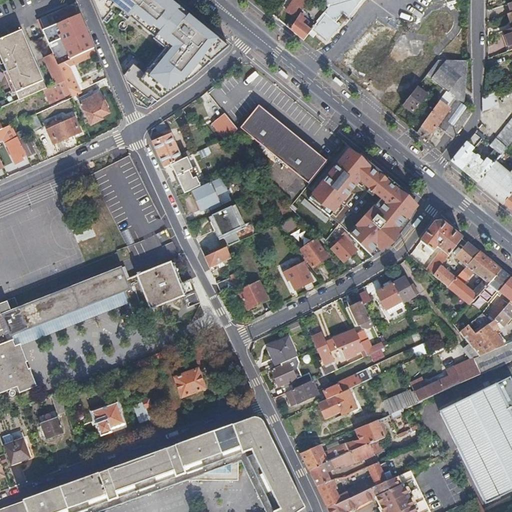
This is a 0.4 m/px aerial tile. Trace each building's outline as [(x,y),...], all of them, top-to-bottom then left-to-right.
[(92,0),(101,19),(116,0),(92,0)] [(116,0),(101,19),(137,106),(147,109),(188,80),(190,79),(175,66),(161,42),(155,34),(157,20),(125,33),(118,21),(111,15),(115,10),(125,18),(121,22),(127,27),(148,0),(116,0)] [(293,0),(284,11),(291,17),(297,7),(301,10),(308,0),(293,0)] [(312,28),(310,30),(325,42),(338,26),(335,23),(341,16),(344,18),(349,12),(333,0),(316,0),(327,7),(315,21),(316,22),(312,28)] [(333,0),(349,12),(359,0),(333,0)] [(50,17),(54,25),(78,15),(73,6),(57,12),(58,14),(50,17)] [(284,26),(302,41),(310,30),(312,28),(300,18),(301,17),(300,13),(299,13),(301,10),(297,7),(291,17),(284,26)] [(175,66),(190,79),(219,54),(165,10),(158,20),(157,20),(155,34),(161,42),(175,66)] [(39,17),(44,29),(49,27),(44,15),(39,17)] [(0,58),(29,46),(22,30),(0,39),(0,58)] [(0,58),(18,101),(21,100),(44,90),(47,89),(42,77),(29,46),(0,58)] [(94,48),(57,64),(60,70),(65,81),(71,95),(71,96),(81,92),(80,90),(83,88),(80,82),(81,81),(73,63),(96,54),(94,48)] [(410,71),(421,80),(423,77),(435,62),(449,62),(440,53),(436,58),(427,51),(410,71)] [(445,92),(464,106),(465,61),(449,62),(435,62),(423,77),(440,88),(445,92)] [(48,67),(56,85),(58,85),(65,81),(60,70),(57,64),(48,67)] [(47,89),(44,90),(50,104),(64,98),(58,85),(56,85),(47,89)] [(416,86),(401,103),(411,111),(424,93),(416,86)] [(432,98),(437,103),(445,92),(440,88),(432,98)] [(437,103),(426,118),(438,126),(451,136),(471,111),(464,106),(445,92),(437,103)] [(494,92),(484,96),(481,97),(481,111),(498,104),(494,92)] [(107,112),(99,94),(89,99),(87,94),(79,98),(82,104),(83,104),(91,120),(95,121),(100,119),(100,115),(107,112)] [(287,168),(305,146),(256,105),(237,128),(287,168)] [(223,112),(211,124),(221,137),(223,136),(236,129),(223,112)] [(29,117),(27,113),(20,116),(26,129),(33,125),(29,117)] [(33,125),(34,128),(42,124),(37,113),(29,117),(33,125)] [(42,131),(49,147),(80,133),(74,118),(42,131)] [(426,118),(416,132),(427,142),(438,126),(426,118)] [(481,138),(474,133),(451,161),(477,182),(494,161),(511,140),(511,120),(487,151),(491,155),(481,167),(476,163),(476,161),(474,159),(474,157),(470,156),(468,154),(481,138)] [(3,129),(0,129),(0,140),(4,138),(16,164),(23,161),(22,158),(27,156),(11,125),(3,129)] [(20,138),(29,156),(37,152),(29,134),(24,136),(21,132),(18,134),(19,138),(20,138)] [(153,140),(149,141),(161,168),(179,159),(168,135),(159,139),(158,137),(153,140)] [(416,200),(343,140),(326,162),(307,184),(289,206),(296,214),(324,243),(342,225),(371,257),(394,242),(417,208),(416,200)] [(295,175),(314,152),(305,146),(287,168),(295,175)] [(307,184),(326,162),(314,152),(295,175),(307,184)] [(169,167),(182,193),(197,185),(184,160),(169,167)] [(494,161),(477,182),(503,204),(511,193),(511,172),(511,174),(494,161)] [(214,194),(224,189),(218,177),(189,191),(198,210),(206,206),(208,209),(219,204),(214,194)] [(511,193),(503,204),(511,211),(511,193)] [(232,205),(206,217),(209,222),(234,210),(232,205)] [(218,239),(243,227),(234,210),(209,222),(218,239)] [(441,251),(427,269),(429,271),(434,275),(441,266),(462,238),(441,221),(434,222),(420,240),(424,244),(422,247),(430,253),(436,244),(445,251),(443,253),(441,251)] [(73,229),(78,242),(95,237),(91,223),(73,229)] [(243,227),(218,239),(222,249),(255,233),(250,223),(243,227)] [(128,229),(121,231),(126,245),(133,242),(128,229)] [(353,242),(346,235),(333,248),(346,261),(356,251),(350,244),(353,242)] [(314,269),(328,256),(316,241),(301,252),(314,269)] [(479,252),(468,243),(456,259),(466,267),(479,252)] [(222,249),(204,257),(209,268),(227,259),(222,249)] [(472,292),(456,279),(449,287),(469,304),(479,293),(484,287),(487,284),(500,269),(479,252),(466,267),(476,274),(474,277),(477,279),(479,277),(483,280),(472,292)] [(0,313),(0,395),(14,391),(13,395),(14,396),(17,396),(19,395),(37,387),(32,374),(29,375),(25,365),(28,363),(22,345),(16,348),(11,335),(30,328),(124,292),(134,316),(183,296),(169,261),(138,274),(137,272),(129,275),(130,277),(125,279),(119,268),(0,313)] [(312,279),(302,262),(297,265),(295,262),(290,264),(291,267),(283,272),(287,280),(290,278),(295,288),(312,279)] [(441,266),(434,275),(439,278),(441,280),(449,287),(456,279),(441,266)] [(492,320),(511,298),(511,279),(500,269),(487,284),(503,297),(498,303),(500,306),(498,308),(483,296),(479,293),(469,304),(479,313),(481,311),(492,320)] [(229,276),(216,283),(220,292),(239,283),(234,273),(228,275),(229,276)] [(392,284),(407,313),(413,309),(419,306),(414,298),(410,300),(408,298),(418,293),(412,284),(409,286),(404,277),(392,284)] [(266,297),(258,280),(237,291),(246,308),(266,297)] [(392,284),(390,280),(380,285),(383,290),(377,293),(389,315),(394,312),(398,319),(407,313),(392,284)] [(484,287),(479,293),(483,296),(488,290),(484,287)] [(5,300),(7,308),(16,305),(14,297),(5,300)] [(458,332),(461,335),(477,356),(503,345),(494,333),(502,328),(511,316),(511,298),(492,320),(492,321),(491,322),(480,331),(475,334),(467,325),(458,332)] [(372,320),(363,301),(350,308),(359,324),(367,320),(368,322),(372,320)] [(413,309),(407,313),(411,319),(417,315),(413,309)] [(480,331),(491,322),(481,314),(471,322),(480,331)] [(333,354),(316,320),(310,323),(316,334),(312,336),(324,359),(333,354)] [(357,333),(355,329),(333,339),(338,350),(342,348),(347,358),(357,353),(356,350),(364,346),(357,333)] [(367,353),(385,345),(383,342),(372,347),(363,330),(357,333),(364,346),(367,353)] [(267,347),(276,366),(298,355),(288,337),(267,347)] [(511,341),(503,345),(477,356),(471,358),(479,375),(511,360),(511,341)] [(325,374),(339,368),(333,354),(324,359),(318,361),(325,374)] [(429,396),(479,375),(471,358),(444,369),(447,375),(413,392),(418,401),(429,396)] [(288,383),(290,385),(293,384),(291,381),(297,378),(289,363),(272,371),(280,387),(288,383)] [(180,396),(203,387),(196,368),(173,377),(180,396)] [(292,389),(311,381),(318,377),(316,372),(293,384),(290,385),(292,389)] [(327,399),(347,389),(354,386),(350,378),(326,389),(323,393),(327,399)] [(292,389),(290,390),(296,400),(297,402),(317,393),(311,381),(292,389)] [(438,412),(484,502),(511,488),(511,421),(493,384),(438,412)] [(327,399),(317,403),(325,420),(340,413),(341,415),(356,408),(347,389),(327,399)] [(290,390),(284,393),(289,403),(296,400),(290,390)] [(400,409),(413,403),(407,391),(383,403),(388,414),(398,410),(400,409)] [(63,409),(56,393),(50,395),(57,411),(63,409)] [(147,418),(142,403),(132,407),(138,423),(148,420),(147,418)] [(123,424),(115,404),(90,413),(99,436),(110,432),(109,430),(123,424)] [(148,420),(153,433),(162,429),(156,415),(147,418),(148,420)] [(171,445),(22,500),(22,501),(26,511),(96,511),(241,460),(266,511),(298,511),(305,508),(281,459),(260,419),(256,416),(253,416),(171,445)] [(60,433),(55,419),(38,426),(44,440),(60,433)] [(376,419),(365,425),(373,442),(384,436),(376,419)] [(320,444),(299,453),(308,471),(323,464),(338,457),(348,453),(369,443),(373,442),(365,425),(353,430),(357,439),(339,444),(323,451),(320,444)] [(0,437),(4,446),(13,442),(10,434),(8,433),(0,437)] [(28,457),(21,439),(13,442),(4,446),(11,463),(28,457)] [(360,460),(364,469),(366,468),(378,462),(369,443),(348,453),(352,463),(360,460)] [(348,453),(338,457),(342,465),(343,467),(352,463),(348,453)] [(338,457),(323,464),(327,472),(342,465),(338,457)] [(370,477),(375,487),(382,484),(387,482),(378,462),(366,468),(370,477)] [(323,464),(308,471),(316,488),(330,483),(332,482),(327,472),(323,464)] [(343,492),(347,500),(375,487),(370,477),(342,491),(343,492)] [(330,483),(316,488),(326,509),(347,500),(343,492),(336,495),(330,483)] [(396,511),(382,484),(375,487),(347,500),(326,509),(327,511),(396,511)] [(26,511),(22,501),(0,508),(0,511),(26,511)]
